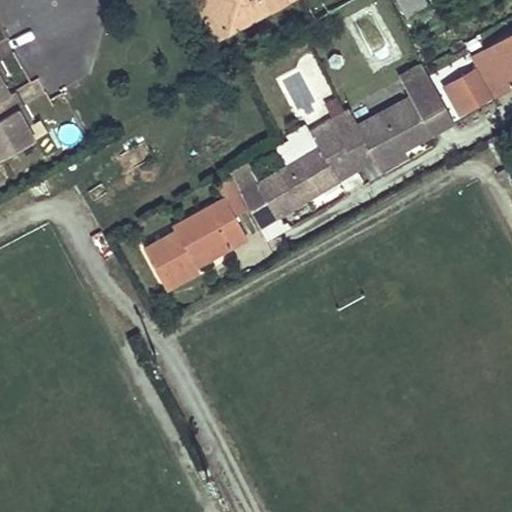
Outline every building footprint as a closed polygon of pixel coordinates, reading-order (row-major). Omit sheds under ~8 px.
[(229,32),(211,0),(196,0),(217,39),(229,32)] [(287,0),(211,0),(229,32),(287,0)] [(511,84),(511,35),(476,55),(483,67),(448,86),(461,110),(496,90),(497,93),(511,84)] [(465,41),(463,38),(449,45),(451,49),(465,41)] [(468,46),(465,41),(451,49),(454,53),(468,46)] [(405,147),(455,118),(424,60),(400,73),(411,93),(360,122),(378,155),(381,160),(405,147)] [(0,62),(0,103),(12,97),(3,81),(0,75),(0,68),(2,67),(0,62)] [(0,68),(0,75),(3,81),(8,78),(2,67),(0,68)] [(28,115),(17,94),(12,97),(0,103),(0,157),(34,140),(29,129),(23,118),(28,115)] [(350,105),(333,115),(342,132),(360,122),(350,105)] [(23,118),(29,129),(34,126),(28,115),(23,118)] [(320,178),(357,157),(342,132),(333,115),(300,133),(310,151),(263,178),(281,211),(325,185),(320,178)] [(360,122),(342,132),(357,157),(361,165),(378,155),(360,122)] [(409,154),(405,147),(381,160),(385,168),(409,154)] [(325,185),(361,165),(357,157),(320,178),(325,185)] [(218,182),(226,197),(174,225),(176,229),(144,247),(166,289),(199,271),(196,266),(191,256),(225,237),(231,247),(248,238),(234,213),(254,203),(245,188),(235,172),(218,182)] [(263,178),(245,188),(254,203),(264,221),(281,211),(263,178)] [(231,247),(225,237),(191,256),(196,266),(231,247)]
